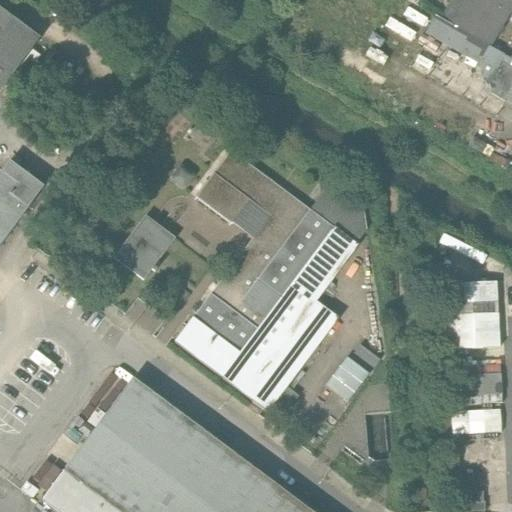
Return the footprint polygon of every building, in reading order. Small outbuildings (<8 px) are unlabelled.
[(511,0),(454,0),(442,20),(490,48),(511,8),(511,0)] [(0,8),(0,91),(40,39),(0,8)] [(425,56),(412,81),(448,98),(460,74),(425,56)] [(353,72),(343,89),(360,99),(370,82),(353,72)] [(511,77),(499,100),(511,107),(511,77)] [(455,138),(464,143),(473,127),(476,123),(466,118),(455,138)] [(501,141),(473,127),(464,143),(463,145),(491,160),(494,154),(501,141)] [(511,144),(506,142),(502,153),(511,156),(511,153),(511,144)] [(256,241),(178,345),(271,415),(342,321),(318,303),(369,235),(366,214),(332,188),(313,213),(234,154),(200,199),(256,241)] [(507,162),(494,154),(491,160),(490,162),(503,169),(507,162)] [(10,163),(0,176),(0,248),(45,188),(10,163)] [(176,241),(145,218),(114,259),(144,282),(176,241)] [(451,239),(447,246),(491,268),(495,261),(451,239)] [(446,286),(449,351),(499,348),(496,284),(446,286)] [(329,384),(352,401),(374,371),(351,354),(329,384)] [(500,366),(451,369),(453,407),(502,404),(500,366)] [(309,511),(133,380),(43,501),(57,511),(309,511)] [(390,387),(371,390),(374,415),(394,412),(390,387)] [(501,433),(499,411),(451,414),(452,436),(501,433)]
